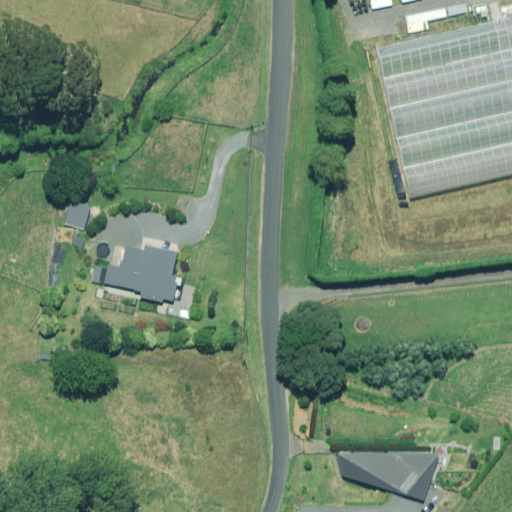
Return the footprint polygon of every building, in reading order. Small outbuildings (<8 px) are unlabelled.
[(408,16),(412,35),(435,31),(433,22),(471,15),(469,4),(408,16)] [(511,175),(511,18),(380,49),(413,198),(511,175)] [(91,206),(73,202),(67,224),(85,229),(91,206)] [(94,243),(93,254),(110,255),(111,244),(94,243)] [(106,265),(102,291),(174,303),(182,255),(125,246),(122,268),(106,265)] [(426,501),(438,453),(336,454),(344,479),(426,501)]
